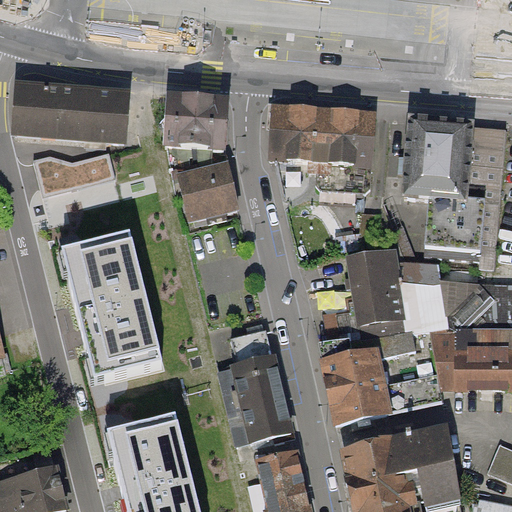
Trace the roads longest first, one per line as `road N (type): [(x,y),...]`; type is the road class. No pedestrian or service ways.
road 1 (residential): [(329,511),(248,155),(251,78)]
road 2 (residential): [(0,137),(93,511)]
road 3 (track): [(164,188),(242,511)]
road 4 (tertiary): [(511,100),(251,78)]
road 5 (tertiary): [(251,78),(133,68),(5,37)]
